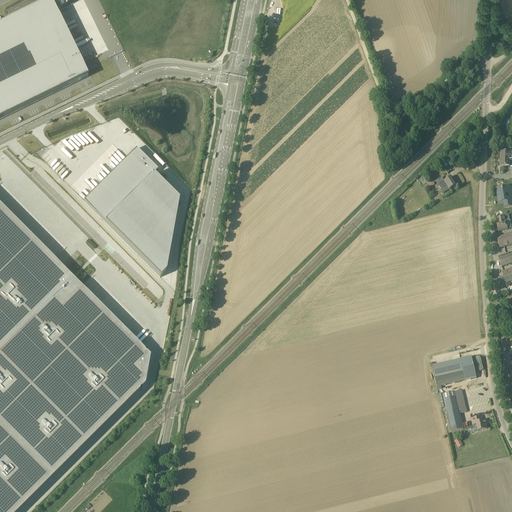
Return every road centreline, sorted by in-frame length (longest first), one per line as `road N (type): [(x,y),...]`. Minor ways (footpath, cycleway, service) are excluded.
road 1 (primary): [(189,326),(242,80)]
road 2 (primary): [(229,82),(189,326)]
road 3 (tertiary): [(511,439),(493,376),(483,214)]
road 4 (track): [(487,62),(467,63),(433,95),(406,103),(381,95),(348,0)]
road 5 (tertiary): [(483,214),(491,0)]
road 6 (unknown): [(0,218),(143,370)]
road 7 (primary): [(151,511),(189,326)]
road 8 (tertiary): [(231,73),(149,66),(58,113)]
road 9 (tertiary): [(58,113),(160,72),(229,82)]
road 10 (residential): [(511,407),(496,257)]
